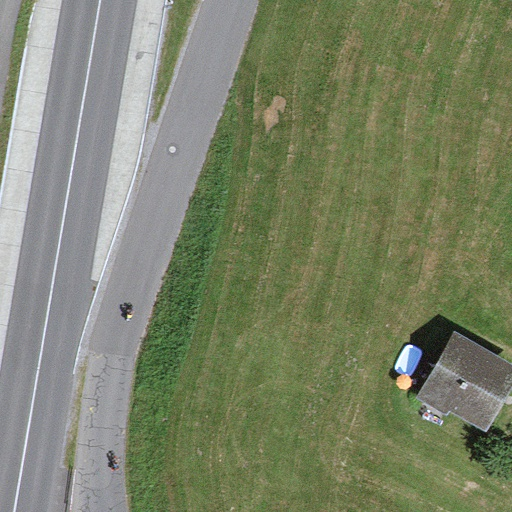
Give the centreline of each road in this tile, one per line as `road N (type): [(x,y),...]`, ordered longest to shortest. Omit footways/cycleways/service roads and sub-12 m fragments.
road 1 (residential): [(112,511),(109,418),(185,0)]
road 2 (primary): [(98,0),(14,511)]
